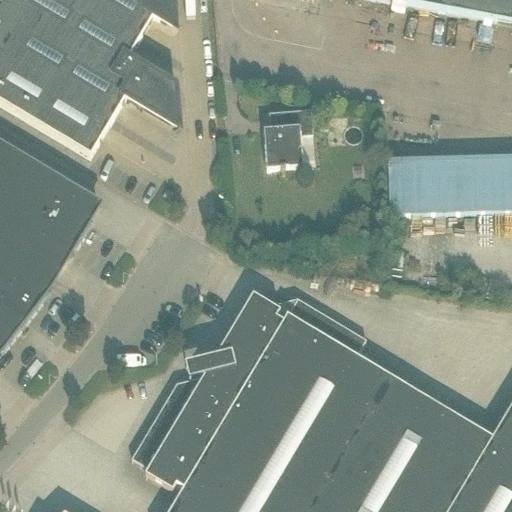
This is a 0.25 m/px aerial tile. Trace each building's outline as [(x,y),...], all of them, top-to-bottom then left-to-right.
[(3,0),(0,5),(0,11),(2,12),(0,16),(0,108),(90,162),(126,102),(169,128),(175,124),(173,95),(126,67),(154,21),(165,28),(171,24),(169,0),(3,0)] [(511,0),(356,0),(511,29),(511,0)] [(313,140),(311,114),(268,118),(270,135),(263,136),(266,175),(280,174),(280,176),(285,176),(285,174),(302,173),(300,141),(313,140)] [(96,207),(16,159),(0,149),(0,313),(23,331),(47,301),(42,298),(68,256),(73,259),(89,233),(84,230),(97,207),(96,206),(96,207)] [(511,160),(387,163),(389,219),(511,216),(511,160)] [(363,207),(353,216),(369,233),(379,224),(363,207)] [(511,511),(511,412),(492,445),(354,363),(365,346),(297,304),(271,311),(253,300),(204,383),(176,390),(131,465),(150,476),(147,481),(173,496),(176,491),(183,496),(173,511),(511,511)] [(0,361),(23,331),(0,313),(0,361)]
